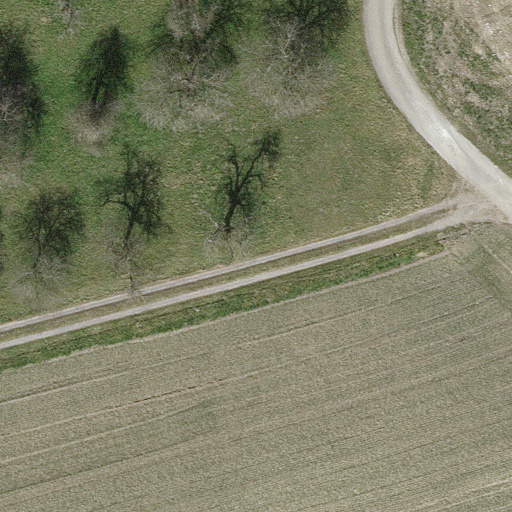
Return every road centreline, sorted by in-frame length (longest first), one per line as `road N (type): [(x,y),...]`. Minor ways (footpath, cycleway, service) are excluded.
road 1 (track): [(0,341),(438,229),(485,177)]
road 2 (track): [(511,199),(409,94),(383,33),(389,0)]
